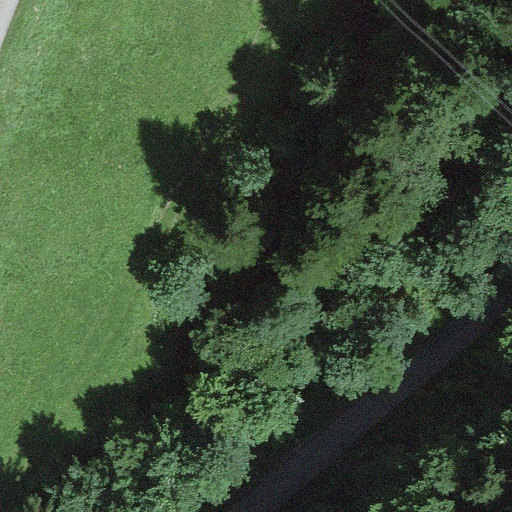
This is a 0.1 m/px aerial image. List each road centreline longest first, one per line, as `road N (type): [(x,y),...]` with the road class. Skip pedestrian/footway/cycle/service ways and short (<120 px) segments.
road 1 (unclassified): [(260,511),(511,301)]
road 2 (unclassified): [(41,0),(0,115)]
